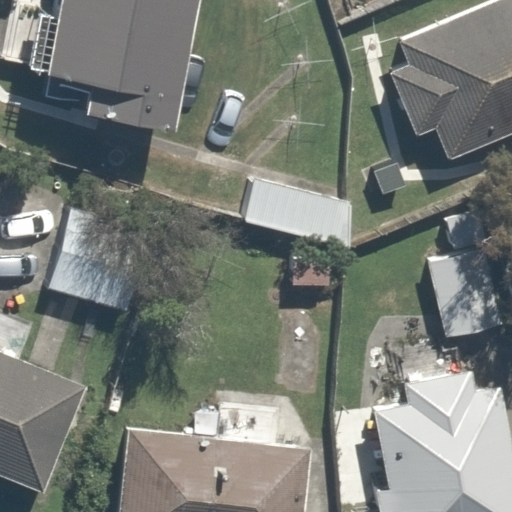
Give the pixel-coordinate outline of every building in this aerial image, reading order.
[(36,0),(23,77),(87,88),(82,119),(170,134),(193,0),(36,0)] [(511,0),(505,0),(394,51),(398,60),(378,69),(411,142),(431,133),(443,160),(511,128),(511,0)] [(350,194),(246,174),(236,227),(340,247),(350,194)] [(128,222),(60,206),(40,291),(108,307),(128,222)] [(333,253),(277,247),(273,284),(329,290),(333,253)] [(0,355),(0,476),(47,496),(88,391),(0,355)] [(466,364),(400,374),(403,391),(364,397),(382,511),(511,511),(511,481),(495,376),(468,380),(466,364)] [(298,511),(306,439),(120,419),(109,511),(298,511)]
